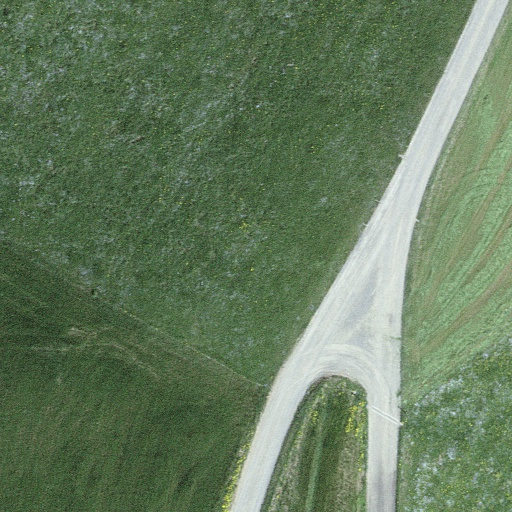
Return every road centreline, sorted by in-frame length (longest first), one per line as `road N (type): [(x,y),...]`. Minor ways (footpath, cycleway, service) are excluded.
road 1 (track): [(488,0),(375,261),(318,342),(245,511)]
road 2 (track): [(381,511),(375,261)]
